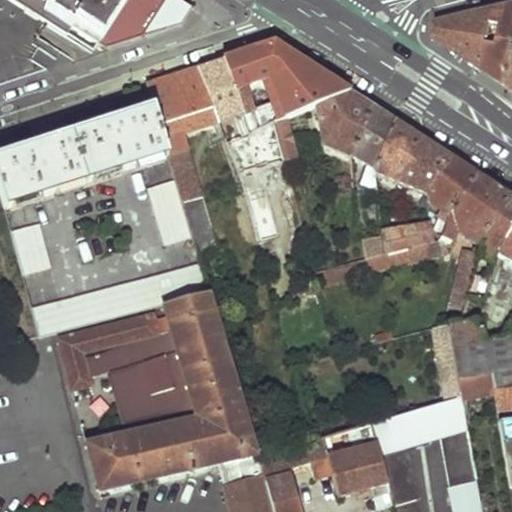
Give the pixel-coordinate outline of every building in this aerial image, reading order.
[(6,0),(69,39),(74,31),(99,46),(101,43),(113,51),(188,26),(198,11),(180,0),(6,0)] [(480,72),(504,88),(511,52),(511,4),(507,6),(492,10),(480,72)] [(456,56),(480,72),(492,10),(474,14),(435,24),(432,41),(456,56)] [(274,44),(224,61),(242,116),(250,135),(253,133),(274,125),(285,120),(314,108),(348,92),(311,68),(274,44)] [(198,69),(218,122),(242,116),(224,61),(211,65),(198,69)] [(192,239),(194,248),(213,243),(181,135),(218,122),(198,69),(172,77),(146,86),(153,110),(168,158),(175,182),(192,239)] [(348,92),(314,108),(321,145),(347,158),(350,156),(371,107),(360,100),(348,92)] [(383,115),(371,107),(350,156),(367,167),(362,190),(379,186),(378,177),(393,121),(383,115)] [(0,159),(0,196),(3,210),(168,158),(153,110),(0,159)] [(274,125),(285,163),(295,159),(285,120),(274,125)] [(393,121),(378,177),(427,201),(454,161),(424,141),(393,121)] [(274,125),(253,133),(264,168),(266,168),(279,164),(285,163),(274,125)] [(427,201),(428,208),(440,214),(437,221),(445,227),(449,222),(477,176),(466,168),(454,161),(427,201)] [(279,164),(266,168),(271,187),(285,183),(279,164)] [(477,176),(449,222),(445,227),(439,239),(448,245),(458,229),(480,244),(510,197),(494,186),(477,176)] [(192,239),(175,182),(148,190),(164,247),(192,239)] [(480,244),(478,249),(495,255),(511,227),(511,197),(510,197),(480,244)] [(10,234),(21,278),(51,270),(40,226),(10,234)] [(511,227),(495,255),(511,265),(511,227)] [(418,228),(384,234),(384,237),(387,259),(427,249),(426,237),(419,238),(418,228)] [(384,237),(364,242),(366,264),(387,259),(384,237)] [(206,286),(217,282),(208,254),(215,251),(213,243),(194,248),(200,268),(206,286)] [(427,249),(387,259),(390,269),(410,264),(411,267),(439,261),(436,247),(433,247),(427,249)] [(469,293),(475,254),(463,252),(452,309),(464,312),(469,293)] [(361,265),(323,268),(324,282),(363,278),(361,265)] [(200,268),(31,312),(38,338),(208,293),(206,286),(200,268)] [(454,353),(480,348),(475,318),(504,310),(511,275),(511,274),(492,271),(486,295),(469,293),(464,312),(463,315),(462,324),(449,328),(454,353)] [(154,316),(58,341),(72,392),(92,387),(89,377),(85,369),(112,362),(134,434),(123,437),(87,447),(99,493),(218,465),(229,511),(269,511),(255,458),(244,421),(208,296),(164,309),(166,317),(155,320),(154,316)] [(462,324),(463,315),(432,324),(432,331),(438,330),(449,328),(462,324)] [(511,327),(503,343),(480,348),(454,353),(459,384),(485,378),(492,377),(496,394),(511,390),(511,327)] [(449,328),(438,330),(450,401),(461,399),(459,384),(454,353),(449,328)] [(85,369),(89,377),(106,372),(123,437),(134,434),(112,362),(85,369)] [(492,377),(485,378),(491,413),(511,408),(511,390),(496,394),(492,377)] [(461,399),(461,402),(476,399),(478,418),(491,416),(491,413),(485,378),(459,384),(461,399)] [(386,487),(391,508),(417,500),(404,450),(441,440),(450,491),(444,495),(448,511),(479,511),(480,510),(461,402),(461,399),(450,401),(369,426),(374,446),(386,487)] [(260,417),(244,421),(255,458),(271,454),(260,417)] [(511,436),(495,439),(504,489),(511,487),(511,436)] [(255,458),(269,511),(298,511),(286,471),(308,464),(311,480),(330,475),(326,459),(321,439),(271,454),(255,458)] [(330,475),(337,501),(386,487),(374,446),(326,459),(330,475)]
